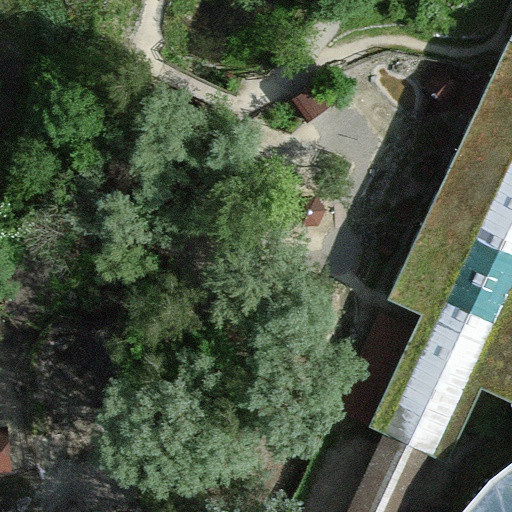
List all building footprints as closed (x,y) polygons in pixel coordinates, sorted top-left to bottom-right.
[(511,29),(387,298),(423,314),(369,424),(407,442),(447,462),(480,389),(511,404),(511,405),(511,29)] [(441,62),(423,79),(445,101),(463,83),(441,62)] [(315,76),(290,93),(305,114),(330,96),(315,76)] [(318,186),(302,186),(293,199),(301,213),(318,213),(326,200),(318,186)] [(268,283),(220,292),(229,337),(277,328),(268,283)] [(0,472),(13,472),(10,426),(0,426),(0,472)] [(511,511),(511,458),(468,498),(460,511),(511,511)]
